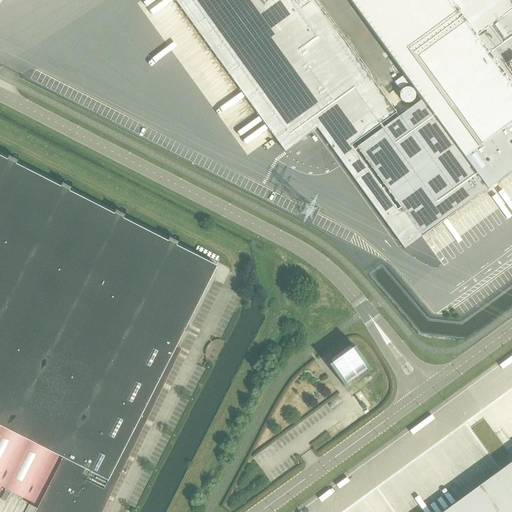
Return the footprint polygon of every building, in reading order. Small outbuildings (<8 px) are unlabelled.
[(511,0),(349,0),(422,100),(409,109),(408,110),(357,148),(401,208),(398,210),(352,147),(397,113),(314,0),(174,0),(285,152),(317,128),(405,249),(487,189),(488,190),(511,172),(511,0)] [(408,84),(403,77),(395,82),(400,90),(408,84)] [(0,156),(0,482),(58,511),(92,511),(217,267),(177,246),(179,242),(180,241),(180,240),(180,239),(180,238),(180,237),(179,236),(178,235),(177,235),(177,234),(176,234),(175,234),(174,234),(173,234),(172,234),(171,235),(170,236),(170,237),(167,241),(124,219),(126,215),(126,214),(126,213),(127,212),(126,211),(126,210),(126,209),(125,209),(125,208),(124,208),(123,207),(122,207),(121,207),(120,207),(119,207),(118,208),(117,208),(117,209),(116,210),(114,214),(70,192),(72,187),(73,187),(73,186),(73,185),(73,184),(73,183),(72,182),(72,181),(71,181),(71,180),(70,180),(69,180),(68,179),(67,179),(66,180),(65,180),(64,181),(63,182),(60,187),(16,165),(19,160),(19,159),(19,158),(19,157),(19,156),(19,155),(18,154),(17,153),(16,153),(15,152),(14,152),(13,152),(12,152),(12,153),(11,153),(10,154),(9,155),(7,160),(0,156)] [(355,348),(330,366),(344,385),(344,386),(346,388),(348,386),(347,384),(367,369),(368,371),(371,369),(369,367),(355,348)] [(511,511),(511,461),(511,462),(506,466),(507,466),(503,469),(503,468),(443,511),(511,511)]
